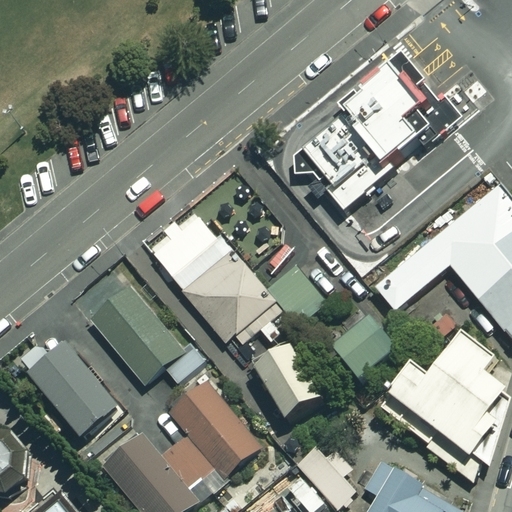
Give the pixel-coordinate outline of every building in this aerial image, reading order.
[(297,164),(298,181),(316,181),(322,189),(327,185),(336,195),(330,200),(346,220),(368,202),(367,201),(397,177),(394,174),(437,139),(441,144),(456,132),(465,125),(448,103),(442,108),(407,65),(360,102),(357,98),(341,111),(349,121),(310,153),(297,164)] [(204,205),(273,288),(312,334),(338,313),(299,266),(313,254),(244,172),(204,205)] [(505,191),(468,220),(511,273),(511,200),(508,196),(505,191)] [(511,341),(511,273),(468,220),(433,248),(454,274),(511,341)] [(223,243),(205,221),(188,236),(180,226),(170,233),(179,244),(159,260),(231,347),(241,339),(248,347),(288,314),(227,240),(223,243)] [(454,274),(433,248),(376,293),(398,320),(454,274)] [(188,351),(137,289),(95,323),(151,390),(172,373),(182,386),(210,364),(195,345),(188,351)] [(402,360),(374,326),(334,358),(362,393),(402,360)] [(501,369),(467,342),(434,385),(417,371),(384,416),(431,452),(429,454),(476,489),(482,473),(475,468),(501,434),(493,428),(511,403),(490,385),(501,369)] [(127,410),(74,347),(37,379),(90,442),(127,410)] [(331,404),(300,352),(264,374),(295,426),(331,404)] [(179,447),(206,480),(219,470),(229,483),(268,451),(212,385),(175,417),(192,437),(179,447)] [(0,434),(0,499),(16,500),(37,482),(38,455),(20,435),(0,434)] [(206,480),(179,447),(166,458),(148,436),(108,469),(143,511),(194,511),(203,505),(193,492),(206,480)] [(331,461),(320,450),(301,467),(340,511),(343,511),(348,508),(350,511),(358,504),(355,501),(362,495),(348,480),(357,472),(340,453),(331,461)] [(430,490),(387,464),(370,492),(384,500),(376,511),(463,511),(429,492),(430,490)] [(84,511),(71,497),(53,511),(84,511)]
